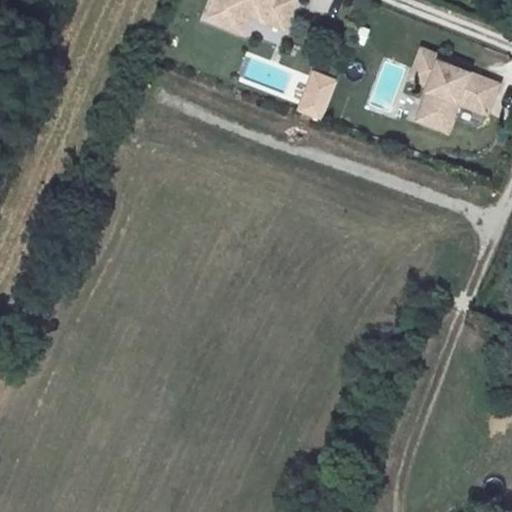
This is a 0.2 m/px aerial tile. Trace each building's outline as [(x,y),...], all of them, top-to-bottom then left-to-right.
[(235,0),(216,0),(211,13),(227,20),(235,0)] [(235,0),(227,20),(245,27),(253,10),(271,18),(278,3),(296,11),(300,0),(235,0)] [(253,10),(245,27),(264,35),(271,18),(253,10)] [(244,52),(235,80),(290,99),(300,71),(244,52)] [(448,67),(427,58),(415,86),(435,95),(425,118),(454,130),(461,113),(490,125),(502,96),(446,72),(448,67)] [(322,123),(332,78),(305,71),(294,117),(322,123)] [(454,130),(425,118),(420,130),(449,142),(454,130)]
